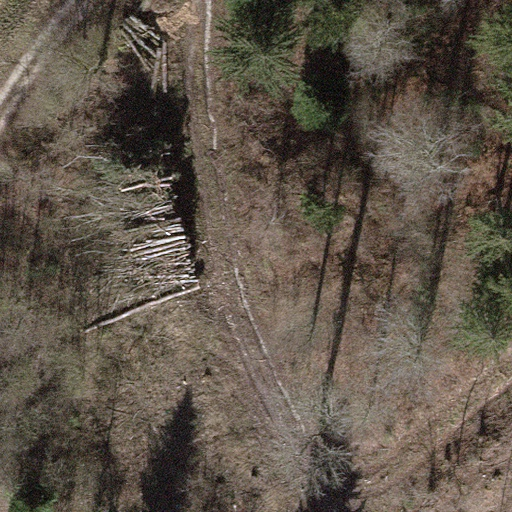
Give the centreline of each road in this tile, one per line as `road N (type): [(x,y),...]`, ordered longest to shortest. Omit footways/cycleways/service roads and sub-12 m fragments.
road 1 (track): [(214,0),(209,155),(268,378),(346,511)]
road 2 (track): [(0,123),(73,0)]
